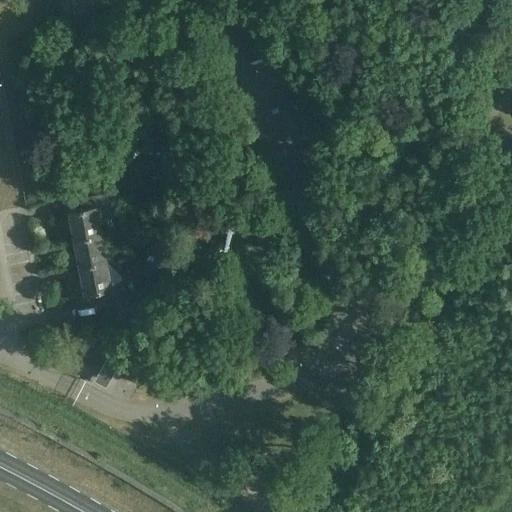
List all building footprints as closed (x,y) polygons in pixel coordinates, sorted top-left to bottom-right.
[(71,209),(77,240),(103,234),(97,204),(109,202),(107,192),(81,197),(83,207),(71,209)] [(112,230),(114,240),(128,237),(126,228),(112,230)] [(77,240),(82,266),(108,261),(103,234),(77,240)] [(113,287),(108,261),(82,266),(87,292),(104,289),(106,299),(119,296),(118,286),(113,287)] [(110,380),(122,359),(110,353),(99,374),(110,380)]
